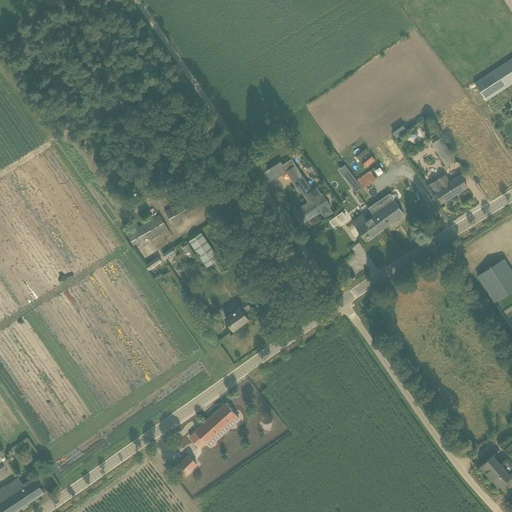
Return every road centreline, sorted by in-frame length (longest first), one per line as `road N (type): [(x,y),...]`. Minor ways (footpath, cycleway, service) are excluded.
road 1 (tertiary): [(37,511),(343,300)]
road 2 (unclassified): [(343,300),(454,467),(498,511)]
road 3 (tertiary): [(343,300),(511,196)]
road 4 (track): [(139,0),(246,156)]
road 5 (unclassified): [(246,156),(343,300)]
